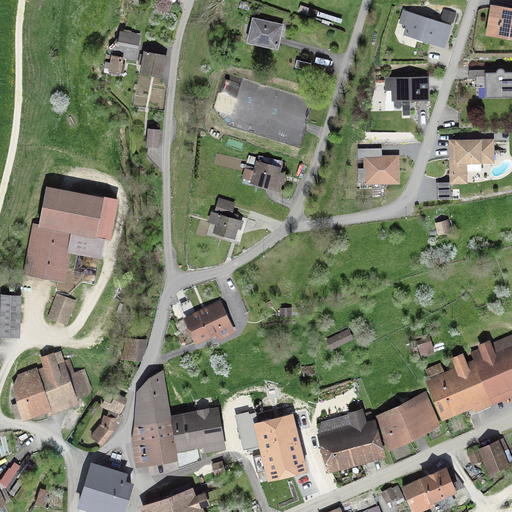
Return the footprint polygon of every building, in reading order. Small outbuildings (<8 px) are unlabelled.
[(341,26),(343,20),(301,5),(299,11),(341,26)] [(496,34),(511,36),(511,8),(493,5),(490,22),(498,23),(496,34)] [(441,18),(452,21),(455,12),(444,8),(441,18)] [(412,13),(405,33),(436,42),(440,30),(449,33),(452,26),(412,13)] [(278,45),(283,24),(254,17),(249,39),(278,45)] [(119,41),(139,45),(142,36),(121,31),(119,41)] [(163,79),(167,56),(144,52),(140,75),(163,79)] [(111,68),(122,70),(124,56),(114,54),(111,68)] [(310,72),(312,64),(297,60),(295,68),(310,72)] [(511,93),(511,71),(505,71),(505,69),(503,68),(502,68),(501,68),(499,68),(499,69),(498,70),(498,71),(486,72),(486,68),(470,69),(470,77),(477,76),(477,85),(486,85),(487,94),(511,93)] [(428,98),(428,77),(394,78),(394,98),(428,98)] [(474,111),(459,111),(459,126),(474,126),(474,111)] [(146,148),(158,149),(160,130),(147,129),(146,148)] [(452,175),(466,175),(466,161),(487,160),(487,152),(494,152),(494,139),(457,140),(457,148),(452,148),(452,175)] [(366,181),(399,181),(398,155),(367,156),(367,149),(358,149),(358,157),(366,157),(366,169),(366,181)] [(242,178),(282,189),(285,178),(276,176),(280,164),(259,158),(256,171),(245,168),(242,178)] [(449,182),(436,182),(436,200),(449,199),(449,182)] [(96,240),(104,199),(103,199),(46,188),(39,225),(38,229),(70,235),(96,240)] [(214,230),(236,237),(241,220),(237,219),(239,215),(232,213),(231,216),(213,211),(210,221),(216,222),(214,230)] [(438,236),(452,233),(449,220),(435,223),(436,229),(429,231),(430,235),(438,233),(438,236)] [(22,276),(65,284),(71,255),(67,254),(70,235),(38,229),(39,225),(32,224),(22,276)] [(20,296),(1,296),(0,323),(0,334),(18,336),(20,296)] [(73,303),(58,297),(51,316),(66,322),(73,303)] [(218,337),(233,330),(220,302),(187,318),(198,341),(216,333),(218,337)] [(292,308),(279,308),(280,318),(292,317),(292,308)] [(348,329),(325,340),(331,351),(354,340),(348,329)] [(474,364),(492,407),(511,399),(511,393),(511,392),(511,335),(491,344),(489,340),(476,346),(478,350),(470,353),(474,364)] [(416,360),(435,353),(429,336),(410,342),(416,360)] [(144,358),(147,339),(130,337),(127,355),(144,358)] [(14,387),(23,417),(88,393),(91,387),(85,368),(74,372),(69,359),(64,361),(61,351),(54,354),(54,353),(40,358),(42,368),(37,370),(37,367),(17,375),(18,376),(14,387)] [(492,407),(474,364),(468,366),(463,354),(450,360),(453,368),(444,372),(440,362),(425,368),(429,378),(425,380),(442,422),(468,412),(470,416),(492,407)] [(143,423),(171,418),(164,379),(162,370),(148,379),(139,390),(143,422),(143,423)] [(440,423),(425,392),(380,414),(389,433),(382,436),(387,448),(440,423)] [(107,416),(117,420),(119,415),(120,415),(126,401),(127,398),(114,393),(112,397),(106,394),(100,408),(108,412),(107,416)] [(174,415),(180,447),(200,444),(207,442),(224,439),(218,407),(174,415)] [(329,469),(384,453),(374,420),(366,422),(362,409),(320,424),(319,434),(329,469)] [(269,477),(306,469),(293,415),(258,423),(256,411),(236,416),(244,447),(261,443),(264,456),(254,458),(258,472),(268,470),(269,477)] [(117,420),(107,416),(104,416),(100,425),(90,437),(102,448),(114,432),(118,419),(117,420)] [(143,423),(143,422),(137,423),(137,424),(138,424),(133,442),(134,445),(133,445),(136,461),(137,464),(144,463),(177,457),(171,418),(143,423)] [(498,436),(477,446),(483,459),(489,471),(511,459),(511,455),(508,448),(509,447),(504,436),(500,438),(498,436)] [(471,465),(483,459),(477,446),(465,452),(471,465)] [(1,476),(0,477),(0,487),(6,501),(7,502),(11,499),(7,490),(13,494),(22,480),(24,481),(35,464),(29,460),(32,456),(28,453),(20,464),(14,460),(10,466),(9,465),(1,476)] [(211,464),(214,476),(225,473),(222,461),(211,464)] [(100,510),(105,511),(122,511),(131,484),(124,482),(126,473),(93,463),(79,504),(96,509),(100,510)] [(417,479),(402,485),(412,507),(455,488),(446,467),(433,472),(417,479)] [(396,484),(384,492),(392,506),(405,499),(396,484)] [(35,502),(42,504),(47,488),(41,486),(35,502)] [(200,511),(198,506),(216,500),(212,491),(195,496),(191,487),(160,498),(159,493),(146,498),(148,503),(146,504),(147,511),(200,511)]
